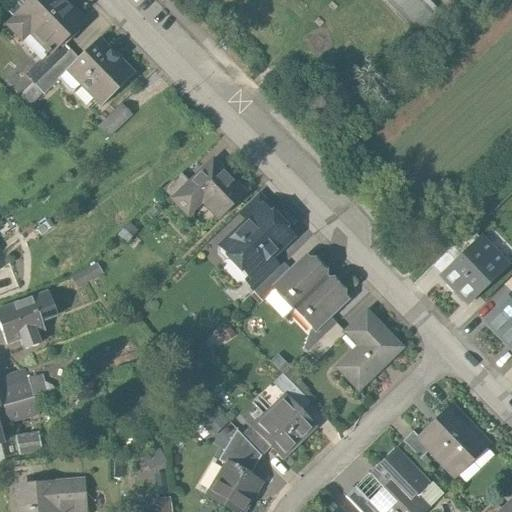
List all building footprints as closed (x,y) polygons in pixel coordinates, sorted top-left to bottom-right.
[(65,0),(35,0),(18,17),(9,26),(25,43),(33,36),(50,53),(63,41),(85,20),(65,0)] [(16,0),(9,7),(18,17),(35,0),(16,0)] [(427,0),(385,0),(425,42),(448,20),(427,0)] [(81,59),(63,41),(50,53),(26,76),(35,86),(44,95),(68,72),(81,59)] [(134,75),(101,41),(81,59),(68,72),(102,106),(134,75)] [(44,95),(35,86),(18,102),(27,111),(44,95)] [(120,109),(100,128),(109,139),(130,120),(120,109)] [(241,193),(210,159),(183,183),(166,199),(188,223),(204,208),(213,218),(241,193)] [(160,192),(166,199),(183,183),(176,177),(160,192)] [(239,218),(246,225),(260,212),(264,208),(257,200),(239,218)] [(246,225),(218,251),(219,256),(222,260),(227,260),(249,283),(271,262),(290,244),(260,212),(246,225)] [(127,224),(115,236),(124,246),(136,234),(127,224)] [(444,273),(478,240),(471,233),(437,266),(444,273)] [(506,268),(478,240),(444,273),(472,301),(506,268)] [(249,283),(246,286),(255,296),(281,272),(271,262),(249,283)] [(331,282),(313,264),(278,298),(295,317),(331,282)] [(94,266),(70,281),(77,292),(101,277),(94,266)] [(255,296),(254,298),(263,307),(276,296),(295,277),(286,267),(281,272),(255,296)] [(349,301),(331,282),(295,317),(313,335),(329,320),(349,301)] [(511,290),(482,320),(511,349),(511,290)] [(18,340),(23,351),(41,345),(37,336),(43,334),(39,324),(53,319),(44,295),(0,310),(0,328),(6,344),(18,340)] [(404,350),(370,316),(347,338),(359,349),(337,370),(360,393),(404,350)] [(329,320),(307,342),(316,351),(338,330),(329,320)] [(225,328),(216,335),(222,344),(232,337),(225,328)] [(316,351),(315,352),(323,361),(347,338),(338,330),(316,351)] [(0,392),(0,399),(2,405),(31,397),(22,371),(0,379),(0,387),(2,392),(0,392)] [(36,416),(31,397),(2,405),(7,424),(36,416)] [(2,405),(0,405),(0,446),(6,445),(2,430),(8,429),(7,424),(2,405)] [(314,430),(291,405),(276,418),(299,444),(314,430)] [(487,442),(457,413),(442,428),(440,426),(425,441),(433,450),(456,473),(487,442)] [(299,444),(276,418),(261,432),(275,448),(284,457),(299,444)] [(263,460),(275,448),(261,432),(255,427),(243,439),(263,460)] [(423,460),(433,450),(425,441),(417,433),(406,443),(423,460)] [(253,475),(263,460),(243,439),(239,435),(224,458),(253,475)] [(40,436),(19,439),(21,454),(42,451),(40,436)] [(157,450),(141,459),(149,473),(165,464),(157,450)] [(423,511),(438,498),(394,453),(359,488),(382,511),(423,511)] [(224,458),(222,456),(200,494),(231,511),(244,511),(263,480),(253,475),(224,458)] [(162,476),(152,478),(155,497),(166,495),(162,476)] [(83,511),(81,480),(13,486),(15,511),(83,511)] [(153,508),(122,511),(168,511),(167,501),(153,503),(153,508)] [(502,511),(492,502),(483,511),(502,511)]
